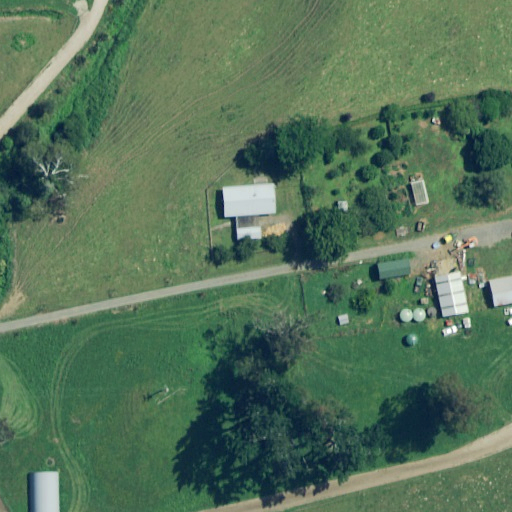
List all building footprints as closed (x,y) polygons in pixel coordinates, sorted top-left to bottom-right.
[(426,203),(420,180),(407,184),(413,207),(426,203)] [(272,216),(271,185),(219,188),(220,217),(234,216),(235,240),(260,239),(259,216),(272,216)] [(408,274),(405,259),(372,265),(375,280),(408,274)] [(465,313),(457,273),(431,278),(439,318),(465,313)] [(511,303),(511,275),(485,281),(491,308),(511,303)] [(58,511),(56,473),(27,475),(29,511),(58,511)]
